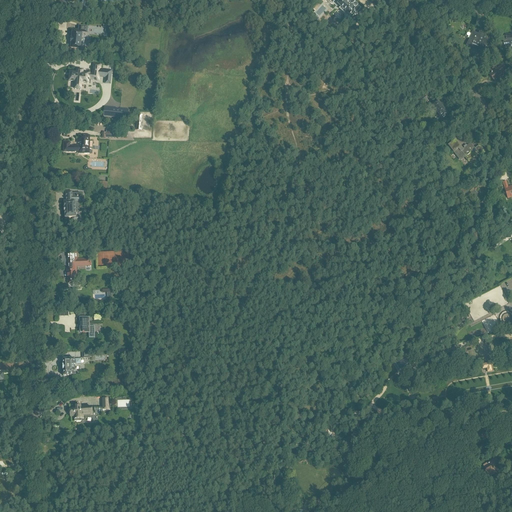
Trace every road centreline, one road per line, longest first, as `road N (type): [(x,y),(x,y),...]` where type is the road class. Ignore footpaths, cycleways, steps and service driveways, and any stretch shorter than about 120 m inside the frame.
road 1 (tertiary): [(36,511),(12,73)]
road 2 (tertiary): [(511,140),(409,8)]
